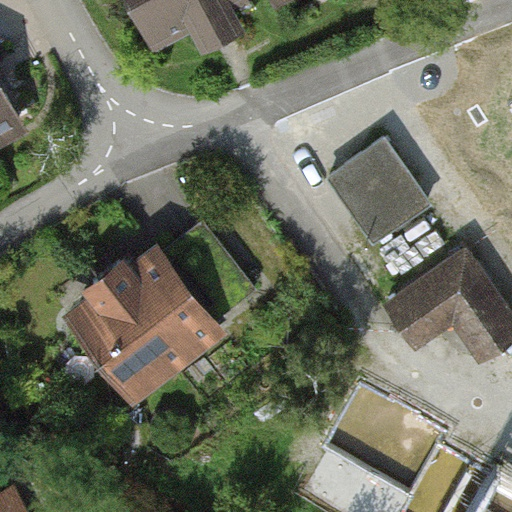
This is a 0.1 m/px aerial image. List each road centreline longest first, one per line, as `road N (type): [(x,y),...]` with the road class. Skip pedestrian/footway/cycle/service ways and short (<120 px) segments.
road 1 (residential): [(144,162),(511,21)]
road 2 (residential): [(58,0),(144,162)]
road 3 (residential): [(0,241),(144,162)]
